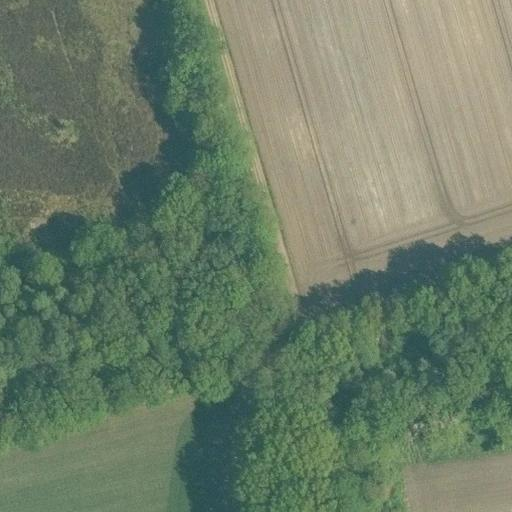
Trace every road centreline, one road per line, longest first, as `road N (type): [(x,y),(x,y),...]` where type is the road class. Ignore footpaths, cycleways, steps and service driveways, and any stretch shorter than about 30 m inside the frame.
road 1 (track): [(0,418),(199,362),(254,358),(266,377),(246,427),(238,511)]
road 2 (track): [(305,341),(207,0)]
road 3 (track): [(266,377),(305,341),(511,270)]
